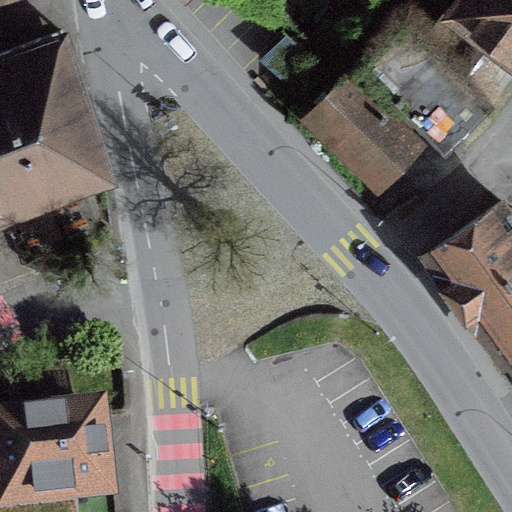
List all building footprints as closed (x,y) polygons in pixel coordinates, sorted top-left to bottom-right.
[(511,0),(479,0),(468,15),(511,47),(511,0)] [(58,44),(0,65),(0,227),(111,186),(58,44)] [(416,134),(343,64),(302,106),(375,176),(416,134)] [(511,207),(445,254),(511,351),(511,207)] [(106,393),(0,403),(0,501),(116,490),(106,393)]
